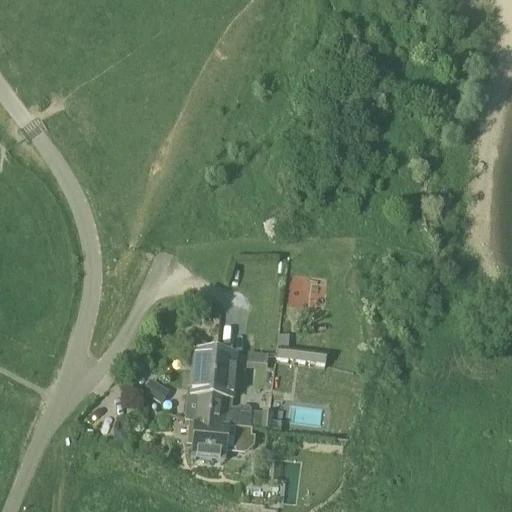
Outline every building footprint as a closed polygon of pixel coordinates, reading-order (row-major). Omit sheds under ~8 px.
[(211,401),(215,356),(194,354),(190,390),(187,390),(184,419),(195,421),(207,422),(208,400),(211,401)] [(266,367),(266,355),(246,354),(246,366),(266,367)] [(236,358),(215,356),(211,401),(208,400),(207,422),(213,423),(213,418),(219,419),(218,429),(253,432),(273,433),(274,417),(231,414),(236,358)] [(163,405),(169,392),(149,383),(143,396),(163,405)] [(253,437),(253,432),(218,429),(219,419),(213,418),(213,423),(207,422),(195,421),(184,419),(184,423),(194,425),(191,460),(225,463),(226,446),(237,447),(236,452),(245,453),(255,446),(255,437),(253,437)]
